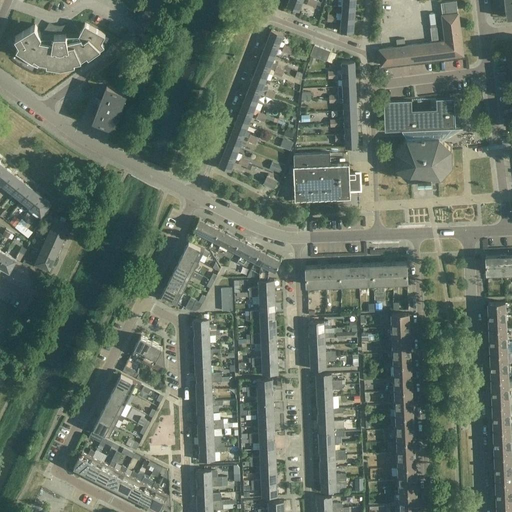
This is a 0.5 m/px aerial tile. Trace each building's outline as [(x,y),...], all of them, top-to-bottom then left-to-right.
[(302,0),(288,0),(287,6),(299,10),(302,0)] [(342,7),(341,19),(354,20),(355,8),(342,7)] [(379,49),(381,65),(463,55),(458,13),(442,15),(445,41),(379,49)] [(354,20),(341,19),(340,31),(353,32),(354,20)] [(55,25),(54,31),(45,30),(41,35),(35,24),(15,37),(19,43),(16,48),(20,50),(16,54),(21,58),(25,61),(27,63),(32,65),(37,68),(40,60),(47,61),(47,63),(61,66),(75,63),(74,60),(81,58),(87,54),(88,57),(104,45),(101,41),(105,34),(85,23),(79,34),(70,21),(69,22),(67,24),(65,24),(63,25),(61,25),(60,26),(58,25),(55,25)] [(271,29),(266,41),(279,46),(283,34),(271,29)] [(262,52),(274,57),(279,46),(266,41),(262,52)] [(310,55),(316,57),(320,47),(314,45),(310,55)] [(320,47),(316,57),(321,59),(325,49),(320,47)] [(326,61),(330,51),(325,49),(321,59),(326,61)] [(262,52),(258,64),(270,68),(275,70),(274,70),(283,73),(284,70),(276,67),(276,66),(272,64),(274,57),(262,52)] [(461,58),(453,59),(455,70),(463,69),(461,58)] [(342,62),(342,74),(355,74),(355,61),(342,62)] [(258,64),(253,75),(266,80),(270,68),(258,64)] [(342,74),(343,87),(356,86),(355,74),(342,74)] [(253,75),(249,86),(261,91),(266,80),(253,75)] [(125,93),(106,86),(99,107),(94,120),(111,126),(112,127),(117,114),(120,106),(125,93)] [(249,86),(245,98),(257,102),(261,91),(249,86)] [(343,87),(343,98),(356,98),(356,86),(343,87)] [(245,98),(240,109),(253,113),(257,102),(245,98)] [(343,98),(344,111),(357,110),(356,98),(343,98)] [(395,151),(396,168),(408,179),(418,179),(418,180),(431,180),(431,178),(441,178),(452,165),(451,149),(441,140),(451,129),(455,129),(454,98),(436,99),(436,100),(436,109),(412,110),(411,101),(411,100),(383,101),(384,131),(402,131),(407,138),(395,151)] [(240,109),(236,120),(248,125),(253,113),(240,109)] [(344,111),(344,123),(358,122),(357,110),(344,111)] [(236,120),(232,131),(244,136),(248,125),(236,120)] [(344,123),(345,135),(358,134),(358,122),(344,123)] [(232,131),(227,143),(239,147),(244,136),(232,131)] [(345,135),(340,135),(340,141),(345,141),(345,147),(350,147),(359,147),(359,146),(358,134),(345,135)] [(227,143),(223,154),(235,158),(239,147),(227,143)] [(258,146),(256,153),(265,156),(267,149),(258,146)] [(295,166),(294,166),(295,200),(351,197),(351,190),(355,190),(355,177),(351,178),(350,163),(332,164),(331,153),(295,154),(295,166)] [(235,158),(223,154),(218,166),(231,170),(235,158)] [(278,163),(275,171),(282,173),(284,166),(278,163)] [(0,167),(0,181),(2,184),(11,172),(2,165),(0,167)] [(2,184),(12,191),(21,180),(11,172),(2,184)] [(264,183),(273,188),(277,182),(267,177),(264,183)] [(12,191),(21,199),(30,187),(21,180),(12,191)] [(21,199),(31,206),(40,195),(30,187),(21,199)] [(40,195),(31,206),(44,217),(49,210),(46,207),(50,203),(40,195)] [(56,218),(51,229),(64,236),(69,224),(56,218)] [(201,244),(209,248),(213,240),(214,240),(219,229),(199,218),(193,230),(195,231),(191,239),(188,237),(187,237),(201,244)] [(51,229),(46,240),(59,246),(64,236),(51,229)] [(230,259),(234,251),(234,250),(240,239),(219,229),(214,240),(213,240),(209,248),(230,259)] [(5,230),(2,238),(9,241),(12,233),(5,230)] [(248,258),(254,261),(260,249),(240,239),(234,250),(234,251),(241,254),(237,262),(244,266),(248,258)] [(46,240),(41,251),(54,257),(59,246),(46,240)] [(189,241),(183,252),(199,260),(202,254),(207,256),(210,252),(204,249),(189,241)] [(254,261),(275,271),(281,260),(260,249),(254,261)] [(12,267),(15,269),(20,261),(24,254),(19,251),(16,256),(17,256),(15,259),(5,253),(0,262),(0,267),(9,272),(12,267)] [(41,251),(36,262),(35,263),(42,266),(49,269),(54,257),(41,251)] [(183,252),(177,263),(193,271),(199,260),(183,252)] [(511,254),(486,255),(487,273),(511,271),(511,254)] [(22,263),(18,270),(34,280),(42,266),(35,263),(36,262),(33,261),(32,265),(26,261),(23,260),(22,263)] [(374,282),(390,282),(407,281),(407,261),(373,263),(374,282)] [(177,263),(172,273),(188,282),(193,271),(177,263)] [(340,264),(340,284),(374,282),(373,263),(340,264)] [(307,285),(340,284),(340,264),(306,265),(307,285)] [(172,273),(167,284),(182,292),(188,282),(172,273)] [(249,292),(275,291),(274,279),(259,279),(259,287),(257,287),(249,287),(249,292)] [(167,284),(161,295),(177,303),(182,292),(167,284)] [(259,296),(260,303),(275,302),(275,291),(249,292),(249,296),(249,297),(257,296),(259,296)] [(183,306),(190,310),(196,299),(191,297),(185,307),(183,306)] [(250,311),(250,315),(274,314),(274,310),(276,310),(275,302),(260,303),(260,310),(250,311)] [(488,303),(489,329),(506,328),(505,302),(488,303)] [(392,313),(393,339),(410,339),(409,313),(392,313)] [(260,320),(261,326),(276,326),(276,318),(275,318),(274,314),(250,315),(250,320),(260,320)] [(195,327),(195,331),(209,331),(209,330),(209,318),(193,319),(194,327),(195,327)] [(308,321),(309,333),(334,332),(334,328),(327,328),(324,328),(324,320),(308,321)] [(251,334),(251,338),(276,337),(275,334),(277,333),(276,326),(261,326),(261,334),(251,334)] [(489,329),(490,354),(507,353),(506,328),(489,329)] [(194,335),(194,343),(210,342),(209,335),(219,335),(219,330),(209,330),(209,331),(195,331),(195,334),(194,335)] [(309,333),(309,345),(325,344),(325,337),(335,337),(334,332),(309,333)] [(136,360),(141,362),(143,357),(151,341),(140,335),(132,351),(139,355),(136,360)] [(262,343),(262,349),(277,349),(277,341),(276,341),(276,337),(251,338),(251,343),(262,343)] [(393,339),(394,365),(411,364),(410,339),(393,339)] [(162,347),(151,341),(143,357),(165,368),(164,351),(161,349),(162,347)] [(194,343),(195,355),(213,354),(220,353),(220,349),(210,349),(210,342),(194,343)] [(309,345),(310,356),(335,355),(335,351),(325,351),(325,344),(309,345)] [(251,357),(252,362),(278,360),(277,349),(262,349),(262,357),(260,357),(251,357)] [(490,354),(491,379),(508,379),(507,353),(490,354)] [(195,355),(195,366),(211,366),(211,358),(213,358),(213,354),(195,355)] [(335,355),(310,356),(310,369),(326,368),(326,360),(336,360),(335,355)] [(278,360),(252,362),(252,366),(263,366),(263,373),(278,373),(278,360)] [(394,365),(395,390),(412,390),(411,364),(394,365)] [(122,370),(133,376),(136,371),(125,365),(122,370)] [(197,373),(197,378),(221,377),(221,372),(211,373),(211,366),(195,366),(196,373),(197,373)] [(316,373),(316,386),(342,385),(342,380),(332,380),(331,373),(316,373)] [(121,374),(115,385),(131,393),(137,382),(121,374)] [(196,381),(196,390),(212,389),(212,381),(221,381),(221,377),(197,378),(197,381),(196,381)] [(247,391),(272,390),(272,386),(273,386),(273,378),(257,379),(257,386),(247,387),(247,391)] [(491,379),(492,405),(509,404),(508,379),(491,379)] [(115,385),(110,396),(126,404),(131,393),(115,385)] [(316,386),(317,398),(333,397),(332,389),(342,389),(342,385),(316,386)] [(196,390),(197,401),(215,400),(215,396),(212,396),(212,389),(196,390)] [(258,403),(274,402),(273,394),(272,394),(272,390),(247,391),(247,392),(247,395),(247,396),(258,395),(258,403)] [(395,390),(396,416),(413,415),(412,390),(395,390)] [(110,396),(104,406),(120,414),(126,404),(110,396)] [(319,405),(319,409),(333,409),(333,408),(333,397),(317,398),(317,405),(319,405)] [(197,401),(197,413),(213,412),(213,405),(215,405),(222,405),(222,400),(215,400),(197,401)] [(248,415),(257,415),(257,414),(274,414),(274,402),(258,403),(258,410),(257,410),(248,410),(248,415)] [(492,405),(493,430),(510,429),(509,404),(492,405)] [(104,406),(99,417),(115,425),(120,414),(104,406)] [(318,413),(318,421),(334,420),(333,412),(343,412),(343,407),(333,408),(333,409),(319,409),(319,412),(318,413)] [(197,413),(198,425),(223,424),(223,419),(213,419),(213,412),(197,413)] [(259,419),(259,426),(275,425),(274,414),(257,414),(257,415),(257,419),(259,419)] [(396,416),(397,441),(414,440),(413,415),(396,416)] [(99,417),(93,428),(109,436),(115,425),(99,417)] [(318,421),(318,432),(343,431),(343,427),(334,427),(334,420),(318,421)] [(226,433),(237,431),(235,422),(224,424),(226,433)] [(198,425),(198,436),(214,436),(214,429),(223,428),(223,424),(198,425)] [(249,433),(249,438),(274,437),(274,433),(275,433),(275,425),(259,426),(260,433),(249,433)] [(493,430),(494,456),(511,455),(510,429),(493,430)] [(89,436),(100,442),(102,437),(92,431),(89,436)] [(318,432),(319,444),(335,443),(334,436),(344,436),(343,432),(343,431),(318,432)] [(200,444),(200,448),(224,447),(224,442),(214,443),(214,436),(198,436),(199,444),(200,444)] [(260,442),(261,449),(276,449),(276,441),(274,441),(274,437),(249,438),(249,442),(260,442)] [(397,441),(398,467),(415,466),(414,440),(397,441)] [(109,449),(118,452),(120,446),(111,443),(109,449)] [(320,452),(321,456),(345,455),(345,450),(335,450),(335,443),(319,444),(319,452),(320,452)] [(224,447),(200,448),(200,452),(199,452),(199,460),(215,459),(215,452),(224,451),(224,447)] [(250,457),(250,461),(276,460),(276,449),(261,449),(261,457),(259,457),(250,457)] [(74,466),(85,472),(93,456),(82,451),(74,466)] [(320,460),(320,467),(336,467),(335,459),(345,459),(345,455),(321,456),(321,460),(320,460)] [(494,456),(495,481),(511,480),(511,470),(511,455),(494,456)] [(93,456),(85,472),(95,478),(104,462),(93,456)] [(261,466),(262,473),(277,472),(276,460),(250,461),(250,466),(259,466),(261,466)] [(104,462),(95,478),(106,483),(114,467),(104,462)] [(398,467),(399,492),(416,491),(415,466),(398,467)] [(125,473),(114,467),(106,483),(117,488),(125,473)] [(320,467),(320,479),(346,478),(346,473),(336,474),(336,467),(320,467)] [(198,478),(198,482),(222,481),(221,476),(212,477),(212,469),(196,470),(196,478),(198,478)] [(251,480),(251,485),(276,484),(276,480),(277,480),(277,472),(262,473),(262,480),(251,480)] [(135,478),(125,473),(117,488),(127,494),(135,478)] [(146,483),(135,478),(127,494),(138,499),(146,483)] [(346,478),(320,479),(321,491),(337,490),(336,483),(346,483),(346,478)] [(511,480),(495,481),(496,506),(511,505),(511,480)] [(197,486),(197,494),(213,493),(212,486),(222,485),(222,481),(198,482),(198,486),(197,486)] [(157,489),(146,483),(138,499),(149,505),(157,489)] [(276,484),(251,485),(251,489),(262,489),(263,497),(278,496),(278,488),(277,488),(276,484)] [(157,489),(149,505),(160,510),(161,508),(169,511),(170,511),(170,496),(157,489)] [(399,492),(399,511),(416,511),(416,491),(399,492)] [(197,494),(197,506),(223,505),(222,500),(213,500),(213,493),(197,494)] [(318,504),(318,508),(342,507),(342,502),(332,503),(332,496),(316,496),(317,504),(318,504)] [(258,509),(258,511),(284,511),(284,500),(268,501),(268,509),(258,509)]
